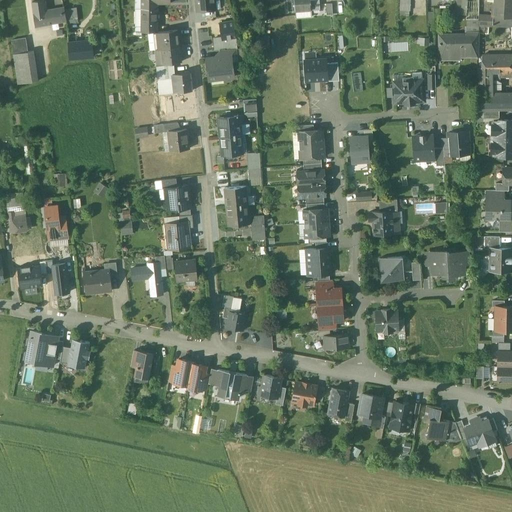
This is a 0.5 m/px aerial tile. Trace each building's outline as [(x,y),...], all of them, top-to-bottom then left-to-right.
[(44,0),(32,0),(34,14),(43,12),(45,6),(44,0)] [(171,0),(142,0),(142,9),(157,10),(157,4),(171,4),(171,0)] [(196,0),(197,13),(216,11),(214,0),(196,0)] [(294,0),(295,11),(311,10),(310,0),(294,0)] [(319,0),(310,0),(311,10),(320,10),(319,0)] [(401,0),(401,13),(411,14),(411,0),(401,0)] [(478,13),(478,0),(457,0),(457,13),(466,13),(478,13)] [(511,0),(497,0),(497,2),(494,2),(493,15),(511,16),(511,0)] [(77,9),(70,10),(71,21),(79,21),(77,9)] [(157,10),(142,9),(142,27),(142,32),(156,33),(157,10)] [(43,12),(34,14),(36,27),(61,21),(60,10),(43,12)] [(511,19),(511,16),(493,15),(492,25),(511,27),(511,19)] [(234,21),(220,23),(223,39),(237,37),(234,21)] [(478,26),(466,26),(466,39),(460,39),(460,35),(439,35),(440,59),(451,59),(451,56),(478,56),(478,26)] [(177,30),(156,33),(158,49),(162,49),(179,47),(177,30)] [(26,38),(12,41),(14,55),(28,52),(26,38)] [(358,49),(370,49),(370,38),(358,38),(358,49)] [(92,41),(68,43),(70,58),(94,56),(92,41)] [(179,47),(162,49),(164,64),(174,63),(181,62),(179,47)] [(221,49),(220,50),(221,57),(231,55),(231,56),(237,56),(237,48),(221,49)] [(162,49),(158,49),(155,50),(157,65),(164,64),(162,49)] [(28,52),(14,55),(19,84),(38,81),(33,52),(28,52)] [(221,57),(206,58),(209,80),(233,77),(231,56),(231,55),(221,57)] [(511,55),(482,56),(482,68),(483,73),(492,72),(511,72),(511,55)] [(328,81),(326,64),(326,59),(304,61),(306,83),(328,81)] [(328,81),(339,81),(338,63),(326,64),(328,81)] [(174,67),(157,69),(160,94),(176,92),(174,74),(175,74),(174,67)] [(492,72),(483,73),(482,68),(480,68),(480,93),(492,93),(492,72)] [(352,73),(353,91),(362,91),(361,72),(352,73)] [(175,74),(174,74),(176,92),(192,91),(190,73),(175,74)] [(413,81),(413,77),(403,78),(403,82),(394,82),(395,102),(404,102),(405,104),(415,104),(414,101),(423,100),(422,80),(413,81)] [(511,109),(511,92),(492,93),(480,93),(480,110),(498,110),(511,109)] [(256,99),(243,100),(244,113),(257,112),(256,99)] [(239,116),(218,118),(219,128),(220,128),(220,137),(240,135),(240,126),(239,116)] [(511,120),(499,120),(499,121),(494,121),(494,126),(492,126),(491,138),(511,138),(511,120)] [(177,123),(163,125),(164,132),(164,133),(169,132),(169,131),(178,130),(177,123)] [(148,125),(136,128),(138,137),(150,134),(148,125)] [(163,125),(154,126),(155,133),(163,132),(164,132),(163,125)] [(178,130),(169,131),(169,132),(171,151),(189,149),(186,129),(178,130)] [(314,131),(298,132),(299,145),(323,144),(322,130),(314,131)] [(372,130),(360,130),(360,136),(367,136),(367,143),(373,143),(372,130)] [(467,131),(447,133),(448,139),(450,155),(469,153),(467,131)] [(169,132),(164,133),(164,132),(163,132),(165,152),(171,151),(169,132)] [(240,135),(220,137),(222,156),(242,154),(240,135)] [(360,136),(351,136),(353,163),(368,162),(367,143),(367,136),(360,136)] [(432,136),(413,137),(414,160),(434,159),(433,148),(432,136)] [(511,138),(491,138),(491,150),(493,150),(493,155),(498,155),(498,156),(511,156),(511,138)] [(448,139),(442,139),(442,148),(443,155),(450,155),(448,139)] [(323,144),(299,145),(300,159),(303,159),(321,157),(324,157),(323,144)] [(442,148),(433,148),(434,159),(436,159),(436,166),(444,165),(443,155),(442,148)] [(260,152),(247,153),(248,169),(261,168),(260,152)] [(261,168),(248,169),(248,177),(261,176),(261,168)] [(511,168),(502,168),(502,183),(502,184),(508,184),(508,185),(511,185),(511,168)] [(304,171),(297,172),(298,185),(325,183),(324,170),(304,171)] [(22,173),(4,176),(5,182),(23,180),(22,173)] [(67,185),(67,173),(58,173),(58,185),(67,185)] [(261,176),(248,177),(249,185),(262,184),(261,176)] [(176,178),(162,179),(163,189),(167,188),(177,187),(176,178)] [(104,196),(110,188),(100,181),(94,190),(104,196)] [(325,183),(298,185),(299,198),(305,197),(324,196),(326,196),(325,183)] [(177,187),(167,188),(168,197),(167,198),(168,206),(179,205),(179,208),(190,207),(190,206),(189,206),(188,197),(187,197),(186,191),(189,190),(189,185),(177,187)] [(246,186),(224,188),(225,198),(226,198),(227,206),(247,205),(246,196),(247,196),(246,186)] [(495,190),(486,190),(486,201),(487,201),(487,200),(497,200),(497,198),(502,198),(501,190),(495,190)] [(510,201),(504,201),(502,198),(497,198),(497,200),(487,200),(487,201),(487,218),(500,218),(500,230),(511,230),(511,215),(510,216),(510,201)] [(397,199),(379,200),(379,211),(392,211),(397,211),(397,199)] [(437,202),(437,212),(448,212),(448,202),(437,202)] [(247,205),(227,206),(229,225),(249,224),(247,205)] [(65,221),(55,223),(55,218),(53,206),(45,207),(49,239),(67,237),(66,221),(65,221)] [(190,207),(179,208),(180,215),(190,215),(190,207)] [(306,210),(303,210),(304,224),(328,222),(327,208),(324,209),(306,210)] [(26,215),(14,217),(13,211),(8,212),(10,232),(27,229),(26,215)] [(379,211),(369,212),(369,220),(373,220),(374,234),(399,233),(399,223),(398,223),(397,211),(392,211),(379,211)] [(122,212),(122,234),(134,234),(133,212),(122,212)] [(180,215),(178,216),(179,223),(185,222),(186,228),(187,228),(193,227),(192,214),(190,215),(180,215)] [(179,223),(167,224),(169,249),(189,247),(187,228),(186,228),(185,222),(179,223)] [(328,222),(304,224),(305,237),(308,237),(326,236),(329,236),(328,222)] [(264,225),(251,226),(252,240),(265,239),(264,225)] [(499,236),(485,236),(484,249),(490,249),(490,248),(499,248),(499,236)] [(316,249),(306,249),(307,262),(329,261),(329,260),(328,260),(328,255),(329,255),(328,248),(316,249)] [(499,248),(490,248),(490,249),(490,270),(511,271),(511,262),(511,257),(511,249),(499,248)] [(447,252),(431,253),(431,265),(432,273),(442,273),(442,278),(448,278),(447,254),(447,253),(447,252)] [(447,253),(447,254),(448,278),(448,280),(455,279),(454,274),(464,273),(464,265),(463,252),(447,253)] [(164,255),(154,256),(155,263),(159,262),(160,270),(166,269),(164,255)] [(402,257),(379,258),(381,281),(400,280),(404,279),(403,276),(404,276),(402,257)] [(195,259),(175,261),(176,281),(184,281),(195,280),(197,280),(195,259)] [(329,261),(307,262),(308,275),(317,275),(329,274),(330,274),(329,267),(328,262),(329,261)] [(115,262),(107,263),(107,269),(108,269),(109,276),(117,275),(115,262)] [(147,266),(131,268),(133,280),(149,278),(150,295),(162,294),(160,270),(159,262),(155,263),(147,263),(147,266)] [(419,262),(411,262),(413,280),(421,280),(419,262)] [(65,263),(53,265),(54,272),(56,293),(69,292),(65,263)] [(20,288),(43,285),(42,273),(40,264),(17,267),(20,288)] [(107,269),(84,272),(87,293),(111,290),(109,276),(108,269),(107,269)] [(318,281),(316,281),(317,290),(333,289),(332,280),(330,280),(318,281)] [(333,289),(317,290),(318,305),(342,304),(341,288),(333,289)] [(233,296),(224,295),(223,305),(224,305),(231,307),(233,296)] [(241,298),(233,296),(231,307),(230,311),(244,313),(245,311),(240,310),(239,308),(241,298)] [(342,304),(318,305),(319,321),(335,320),(343,320),(342,304)] [(231,307),(224,305),(222,317),(228,318),(230,311),(231,307)] [(511,306),(504,306),(495,306),(495,307),(495,318),(511,318),(511,306)] [(390,309),(382,309),(382,311),(375,312),(377,331),(384,330),(384,332),(392,332),(391,330),(398,329),(397,310),(390,311),(390,309)] [(230,311),(228,318),(227,327),(242,330),(245,314),(244,313),(230,311)] [(511,318),(495,318),(495,330),(504,330),(511,330),(511,318)] [(335,320),(319,321),(319,330),(335,329),(335,320)] [(59,336),(32,331),(27,354),(36,356),(35,362),(53,365),(59,336)] [(330,336),(324,336),(325,348),(349,347),(348,335),(330,336)] [(63,346),(64,341),(59,340),(55,358),(60,359),(63,346)] [(80,342),(72,340),(71,347),(68,363),(67,364),(85,368),(87,358),(89,358),(91,350),(88,349),(90,342),(80,340),(80,342)] [(510,343),(498,342),(498,351),(510,351),(510,343)] [(71,347),(63,346),(60,362),(68,363),(71,347)] [(140,351),(134,350),(131,365),(136,367),(137,367),(140,351)] [(153,354),(140,351),(137,367),(136,367),(135,375),(148,378),(153,354)] [(511,351),(510,351),(498,351),(498,366),(511,366),(511,351)] [(192,361),(179,358),(177,365),(178,366),(175,381),(188,384),(187,386),(188,386),(192,361)] [(206,366),(192,363),(193,361),(192,361),(188,386),(201,388),(204,373),(206,366)] [(177,365),(171,364),(168,380),(175,381),(178,366),(177,365)] [(511,366),(498,366),(497,381),(511,381),(511,366)] [(218,370),(211,369),(210,374),(209,382),(216,384),(217,382),(216,382),(218,370)] [(230,371),(218,369),(218,370),(216,382),(217,382),(220,382),(218,394),(225,396),(225,395),(231,396),(231,397),(238,398),(239,392),(239,393),(240,391),(239,391),(240,386),(244,387),(246,375),(247,374),(235,372),(235,374),(229,373),(230,371)] [(204,373),(201,388),(207,389),(209,382),(210,374),(204,373)] [(253,377),(246,375),(244,387),(243,389),(251,390),(253,377)] [(281,378),(264,375),(262,386),(261,394),(277,397),(279,386),(281,378)] [(310,383),(303,382),(303,383),(296,382),(292,401),(298,402),(298,404),(307,405),(307,403),(313,404),(314,398),(316,385),(310,384),(310,383)] [(325,387),(316,385),(314,398),(322,400),(325,387)] [(286,387),(279,386),(277,397),(284,399),(286,387)] [(348,391),(333,388),(328,413),(343,416),(344,416),(346,402),(348,391)] [(383,397),(362,393),(359,413),(365,414),(364,422),(377,424),(378,425),(380,415),(383,397)] [(354,404),(346,402),(344,416),(343,416),(342,420),(351,421),(354,404)] [(402,404),(394,402),(390,426),(409,429),(411,418),(413,405),(402,403),(402,404)] [(420,404),(413,403),(413,405),(411,418),(417,419),(420,404)] [(441,408),(426,405),(423,420),(429,421),(427,436),(456,441),(449,421),(442,419),(443,416),(440,415),(441,408)] [(385,416),(380,415),(378,425),(377,424),(377,426),(383,428),(385,416)] [(473,425),(465,428),(468,437),(470,443),(478,440),(479,445),(495,439),(492,431),(488,420),(486,417),(480,419),(480,417),(471,420),(473,425)] [(493,418),(488,420),(492,431),(497,429),(493,418)] [(462,420),(456,422),(462,439),(468,437),(465,428),(462,420)] [(462,439),(456,422),(449,421),(456,441),(462,439)] [(240,424),(237,433),(243,435),(246,425),(240,424)] [(511,455),(511,442),(503,445),(508,457),(511,455)]
